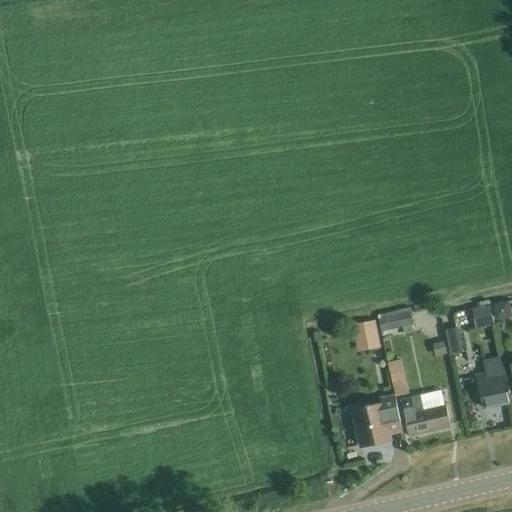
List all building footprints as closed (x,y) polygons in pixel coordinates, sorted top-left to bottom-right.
[(509,302),(493,304),(495,320),(511,318),(509,302)] [(489,306),(472,310),(477,331),(493,327),(489,306)] [(410,311),(378,318),(382,334),(413,327),(410,311)] [(373,321),(354,325),(358,345),(377,341),(373,321)] [(456,329),(444,332),(449,357),(461,355),(456,329)] [(444,342),(433,344),(435,356),(447,354),(444,342)] [(511,401),(511,400),(508,381),(503,359),(485,363),(488,376),(478,378),(484,408),(511,401)] [(408,393),(401,361),(389,364),(396,395),(408,393)] [(401,400),(409,436),(450,426),(445,406),(441,391),(401,400)] [(388,428),(402,425),(395,396),(381,399),(382,405),(353,412),(362,447),(391,440),(388,428)]
